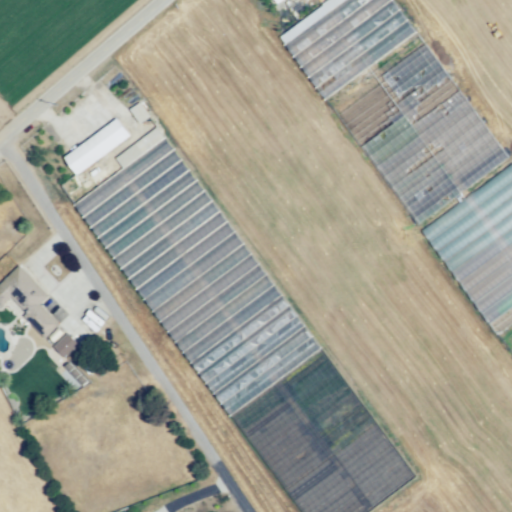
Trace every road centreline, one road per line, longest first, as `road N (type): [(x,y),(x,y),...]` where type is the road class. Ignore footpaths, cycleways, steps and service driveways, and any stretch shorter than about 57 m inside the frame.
road 1 (residential): [(248,511),(0,140)]
road 2 (residential): [(160,0),(0,133)]
